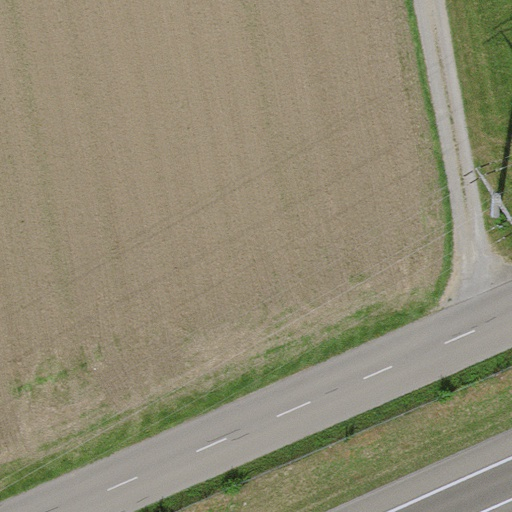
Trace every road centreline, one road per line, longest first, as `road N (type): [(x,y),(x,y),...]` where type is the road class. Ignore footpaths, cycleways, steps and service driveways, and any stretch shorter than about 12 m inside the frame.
road 1 (unclassified): [(60,511),(511,318)]
road 2 (track): [(432,0),(495,326)]
